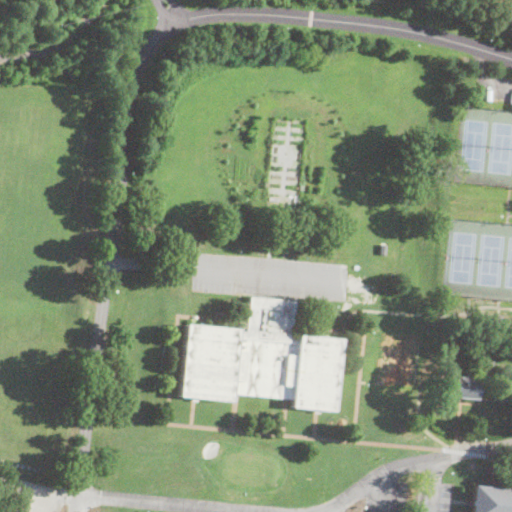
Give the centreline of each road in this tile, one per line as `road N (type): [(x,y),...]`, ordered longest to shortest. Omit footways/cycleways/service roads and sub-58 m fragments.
road 1 (residential): [(511,57),(395,28),(233,13),(200,16),(140,58),(78,494),(261,511)]
road 2 (residential): [(321,511),(400,466),(511,443)]
